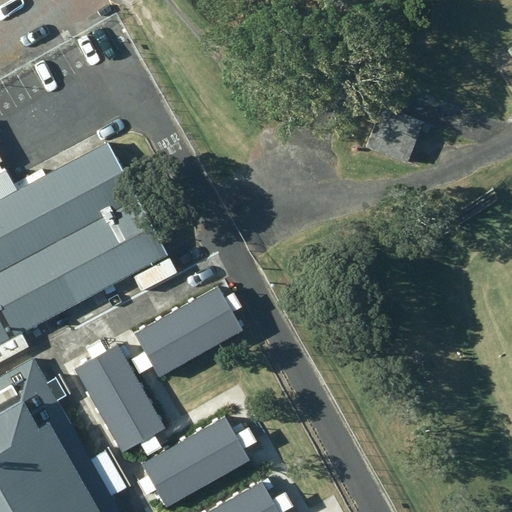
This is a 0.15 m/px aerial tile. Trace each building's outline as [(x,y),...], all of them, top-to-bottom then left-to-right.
[(382,108),(367,148),(407,163),(422,124),(382,108)] [(16,188),(0,158),(0,359),(27,345),(20,331),(165,251),(106,141),(16,188)] [(216,281),(134,328),(158,369),(240,323),(216,281)] [(74,364),(120,445),(162,421),(116,340),(74,364)] [(122,511),(32,357),(0,374),(0,511),(122,511)] [(223,412),(142,459),(166,500),(247,454),(223,412)] [(276,511),(256,477),(194,511),(276,511)]
